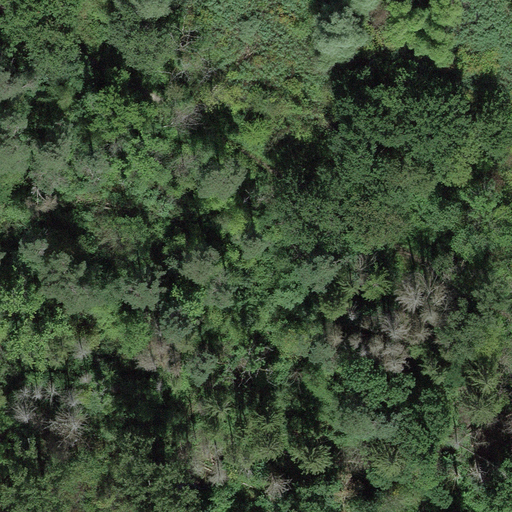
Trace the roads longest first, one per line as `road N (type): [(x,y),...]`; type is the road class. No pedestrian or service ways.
road 1 (track): [(511,341),(416,254),(0,11)]
road 2 (track): [(435,511),(416,254)]
